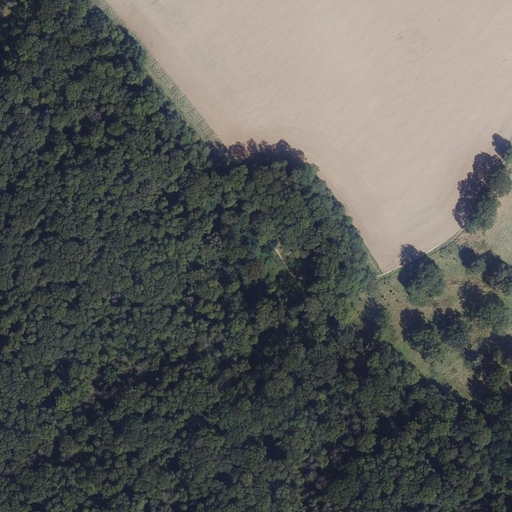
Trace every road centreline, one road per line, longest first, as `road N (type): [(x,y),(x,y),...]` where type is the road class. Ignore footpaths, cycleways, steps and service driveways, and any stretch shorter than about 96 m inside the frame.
road 1 (track): [(65,0),(163,89),(278,256),(325,294)]
road 2 (track): [(325,294),(442,245),(481,201),(511,147)]
